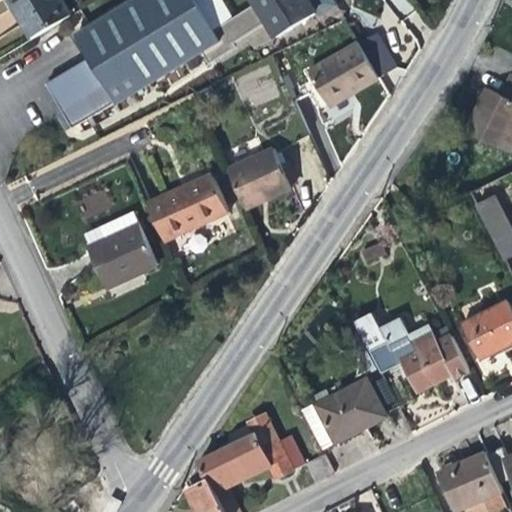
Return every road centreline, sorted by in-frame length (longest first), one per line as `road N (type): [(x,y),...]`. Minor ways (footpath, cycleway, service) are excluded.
road 1 (tertiary): [(139,511),(473,0)]
road 2 (unclassified): [(124,511),(127,475),(0,218)]
road 3 (residential): [(287,511),(511,395)]
